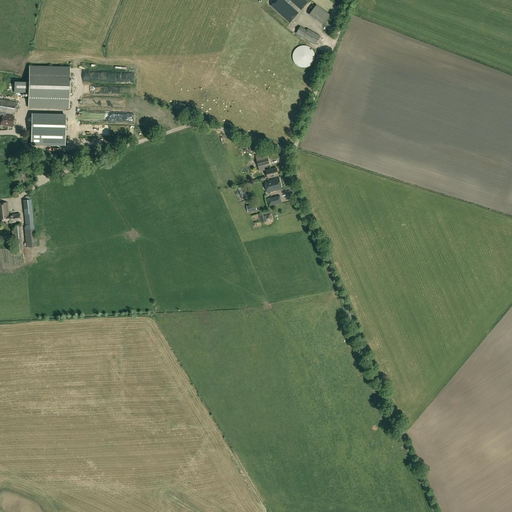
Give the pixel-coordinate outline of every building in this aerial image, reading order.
[(284,0),(276,0),(271,6),(290,23),(299,13),(284,0)] [(290,0),(302,10),(309,2),(306,0),(290,0)] [(330,15),(316,5),(309,15),(323,25),(330,15)] [(300,27),(296,34),(316,45),(321,37),(308,29),(307,31),(300,27)] [(69,108),(70,67),(30,66),(29,107),(69,108)] [(17,103),(8,101),(0,99),(0,117),(2,118),(5,119),(6,115),(6,113),(15,115),(17,103)] [(65,115),(31,114),(31,144),(65,145),(65,115)] [(14,117),(8,116),(6,115),(5,119),(2,118),(1,125),(13,127),(14,117)] [(270,165),(267,154),(267,153),(256,156),(257,160),(259,168),(270,165)] [(279,176),(277,168),(266,171),(268,178),(279,176)] [(282,189),(280,178),(265,182),(268,193),(282,189)] [(280,196),(271,198),(272,201),(268,202),(269,206),(275,205),(282,203),(280,196)] [(36,246),(31,199),(23,200),(26,227),(24,227),(26,247),(36,246)] [(21,221),(20,213),(14,214),(14,215),(9,215),(7,202),(0,203),(0,221),(9,220),(9,223),(21,221)] [(20,227),(13,227),(16,251),(22,251),(20,227)]
